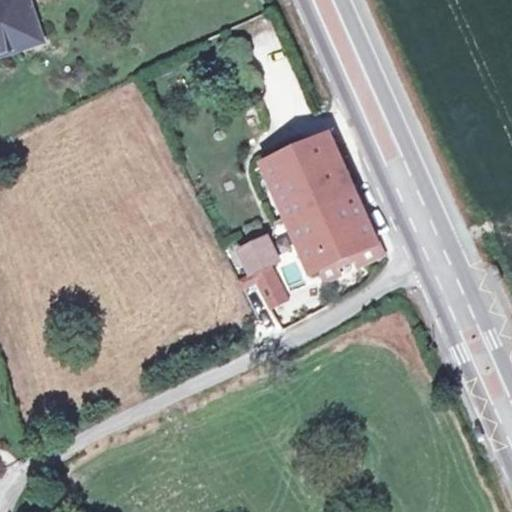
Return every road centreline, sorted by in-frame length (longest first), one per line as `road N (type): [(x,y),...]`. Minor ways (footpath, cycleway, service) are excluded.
road 1 (residential): [(3,511),(30,466),(353,305),(417,262)]
road 2 (secondary): [(300,0),(417,262)]
road 3 (secondary): [(450,247),(340,0)]
road 4 (secondary): [(417,262),(511,474)]
road 5 (secondary): [(511,385),(450,247)]
